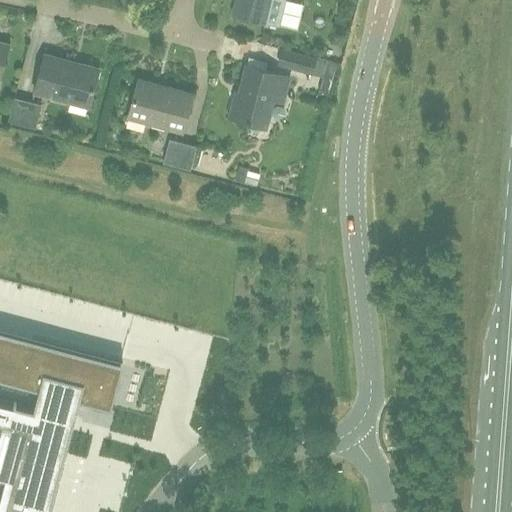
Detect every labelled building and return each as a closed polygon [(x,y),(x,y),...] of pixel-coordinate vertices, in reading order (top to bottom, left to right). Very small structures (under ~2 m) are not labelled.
[(235,0),(232,14),(278,25),(284,0),(235,0)] [(0,73),(8,44),(0,41),(0,73)] [(277,65),(312,75),(317,57),(282,48),(277,65)] [(88,106),(98,68),(43,53),(33,91),(88,106)] [(284,95),(289,75),(246,64),(237,99),(234,98),(229,116),(265,125),(274,92),(284,95)] [(182,131),(192,92),(137,78),(127,116),(182,131)] [(41,104),(16,97),(14,97),(8,120),(35,127),(41,104)] [(196,146),(195,145),(169,139),(163,162),(190,169),(196,146)] [(247,172),(244,182),(256,185),(259,173),(252,171),(252,173),(247,172)] [(0,330),(0,375),(21,382),(40,387),(35,409),(11,402),(5,424),(28,430),(17,475),(30,478),(28,486),(15,483),(10,505),(36,511),(37,511),(48,511),(78,398),(111,407),(123,363),(32,339),(0,330)] [(0,511),(35,511),(36,511),(10,505),(15,483),(28,486),(30,478),(17,475),(28,430),(5,424),(11,402),(0,399),(0,511)]
